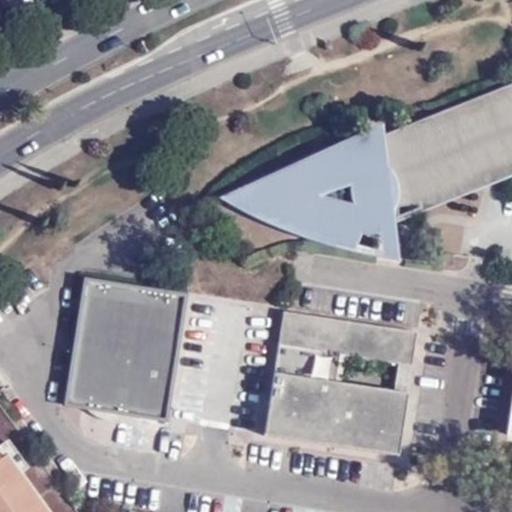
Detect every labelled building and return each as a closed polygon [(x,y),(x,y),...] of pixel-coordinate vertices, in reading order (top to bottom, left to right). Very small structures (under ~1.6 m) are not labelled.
[(511,88),(419,123),(420,131),(385,134),(385,148),(376,148),(375,140),(358,142),(357,138),(336,144),(285,168),(234,198),(354,241),(359,229),(361,231),(380,228),(380,221),(390,219),(389,202),(401,201),(484,180),(480,170),(490,167),(493,176),(511,166),(511,88)] [(164,412),(185,286),(155,281),(86,269),(67,395),(122,404),(164,412)] [(415,327),(281,306),(263,428),(399,449),(407,390),(392,388),(333,379),(337,349),(396,359),(411,361),(415,327)] [(407,390),(411,361),(396,359),(392,388),(407,390)] [(120,415),(121,409),(122,404),(67,395),(65,400),(120,415)] [(8,439),(0,444),(0,456),(7,452),(21,472),(28,467),(8,439)] [(0,511),(48,511),(21,472),(7,452),(0,456),(0,511)]
